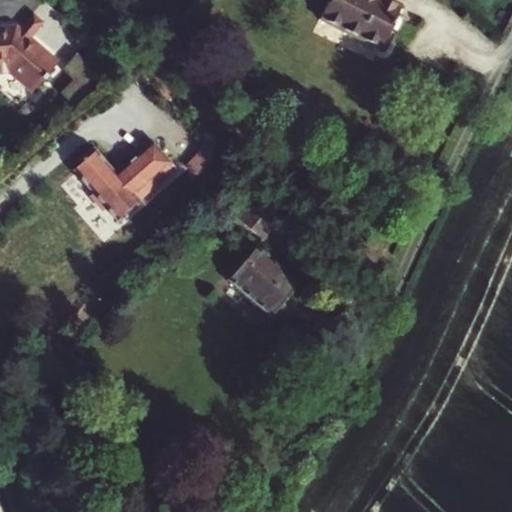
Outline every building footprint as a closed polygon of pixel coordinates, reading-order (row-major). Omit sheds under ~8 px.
[(328,0),(319,19),(379,49),(401,7),(386,0),(328,0)] [(24,34),(39,13),(37,11),(20,30),(24,34)] [(48,21),(39,13),(24,34),(30,40),(48,21)] [(0,66),(24,34),(20,30),(16,27),(0,28),(0,66)] [(30,40),(24,34),(0,66),(0,71),(11,71),(34,91),(58,65),(30,40)] [(154,144),(116,177),(93,150),(79,161),(81,164),(73,172),(93,194),(89,198),(102,213),(106,209),(117,222),(139,203),(138,202),(172,173),(167,168),(171,165),(154,144)] [(228,212),(235,218),(253,197),(237,183),(214,209),(223,218),(228,212)] [(281,221),(253,197),(235,218),(263,243),(281,221)] [(271,317),(299,284),(256,247),(228,280),(271,317)]
